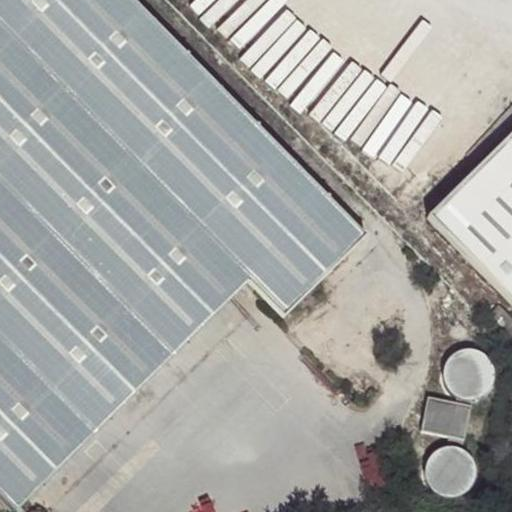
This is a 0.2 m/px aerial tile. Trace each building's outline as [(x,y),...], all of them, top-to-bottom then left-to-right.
[(0,0),(0,507),(4,511),(18,511),(247,287),(283,322),(362,243),(122,0),(0,0)] [(511,126),(418,219),(511,313),(511,126)] [(459,359),(453,362),(448,366),(444,372),(442,378),(442,384),(443,391),(445,397),(449,402),(455,406),(458,408),(463,409),(468,409),(471,409),(477,407),(483,404),(488,400),(491,394),(493,388),(493,381),(492,375),(489,369),(484,364),(479,360),(472,358),(466,358),(459,359)] [(426,406),(420,440),(447,445),(463,448),(470,415),(454,411),(426,406)] [(458,408),(455,406),(454,411),(470,415),(471,409),(468,409),(463,409),(458,408)] [(447,445),(445,456),(448,456),(452,456),(456,457),(460,458),(461,459),(463,448),(447,445)] [(445,456),(437,459),(431,463),(426,470),(423,478),(423,486),(426,493),(431,500),(437,505),(445,507),(453,507),(461,505),(467,500),(472,494),(474,486),(475,478),(472,470),(468,464),(461,459),(460,458),(456,457),(452,456),(448,456),(445,456)]
